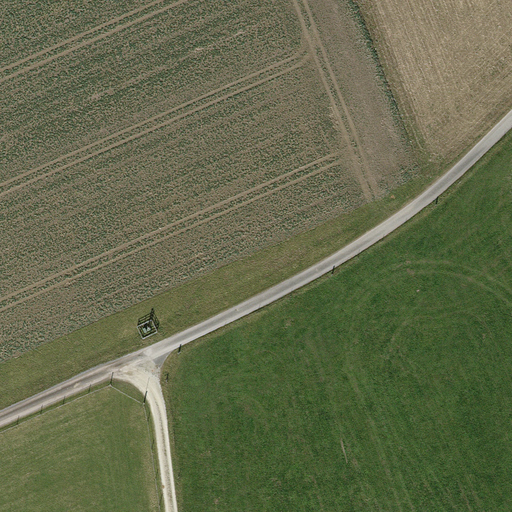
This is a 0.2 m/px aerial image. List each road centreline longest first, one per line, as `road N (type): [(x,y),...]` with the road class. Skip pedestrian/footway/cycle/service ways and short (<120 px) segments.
road 1 (track): [(0,424),(385,235),(511,115)]
road 2 (track): [(173,511),(147,358)]
